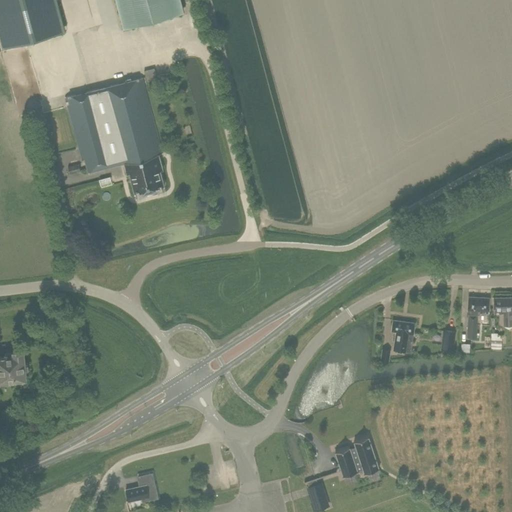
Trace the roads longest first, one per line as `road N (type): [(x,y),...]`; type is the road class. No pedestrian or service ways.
road 1 (tertiary): [(223,430),(245,436),(271,424),(311,347),(376,297),(424,282),(511,280)]
road 2 (primary): [(320,293),(511,178)]
road 3 (primary): [(5,478),(124,429),(194,388)]
road 4 (primary): [(185,375),(5,478)]
road 5 (unclassified): [(88,511),(117,465),(223,430)]
road 6 (primary): [(320,293),(185,375)]
road 7 (primary): [(194,388),(320,293)]
road 8 (unclassified): [(127,305),(153,265),(249,244)]
road 9 (unclassified): [(127,305),(58,286),(0,291)]
